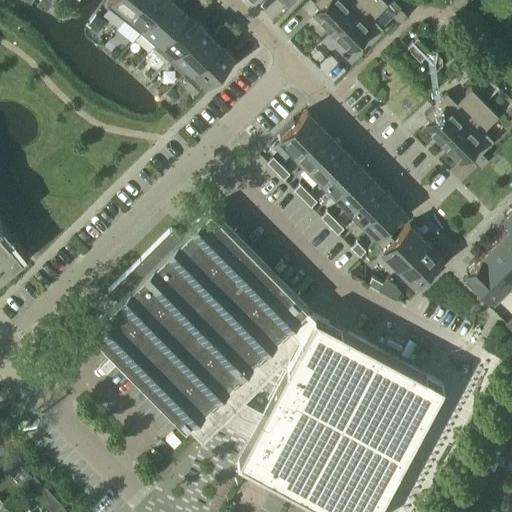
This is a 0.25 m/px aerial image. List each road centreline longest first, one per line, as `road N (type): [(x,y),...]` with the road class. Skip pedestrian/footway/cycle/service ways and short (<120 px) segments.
road 1 (unclassified): [(201,153),(323,280),(466,354),(388,511)]
road 2 (residential): [(0,352),(201,153)]
road 3 (tertiary): [(155,511),(0,358)]
road 4 (residential): [(430,207),(288,63)]
road 5 (residential): [(201,153),(288,63)]
